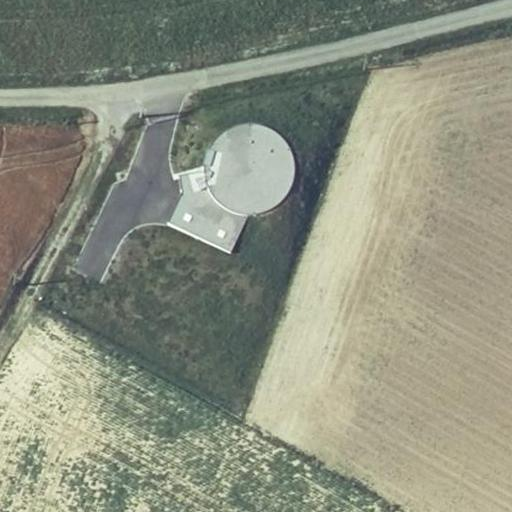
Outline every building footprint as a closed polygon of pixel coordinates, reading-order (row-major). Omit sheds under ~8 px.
[(266,203),(264,178),(291,176),(287,128),(212,133),(217,206),(266,203)] [(177,217),(202,225),(211,199),(186,191),(177,217)] [(85,311),(110,321),(104,336),(132,348),(138,335),(124,329),(130,316),(90,299),(85,311)] [(258,299),(253,311),(271,319),(277,307),(258,299)] [(154,331),(144,357),(188,374),(199,348),(154,331)] [(297,331),(281,381),(297,387),(314,337),(297,331)] [(232,363),(245,370),(257,345),(244,339),(232,363)]
